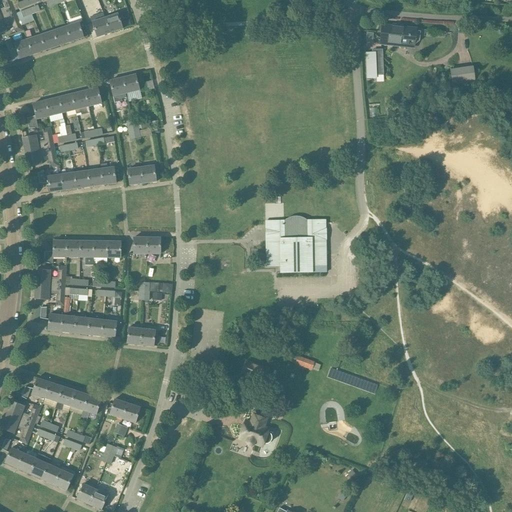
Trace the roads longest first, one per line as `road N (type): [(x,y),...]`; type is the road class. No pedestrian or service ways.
road 1 (residential): [(364,212),(351,12)]
road 2 (tertiary): [(9,311),(12,238),(0,142)]
road 3 (residential): [(511,20),(351,12)]
